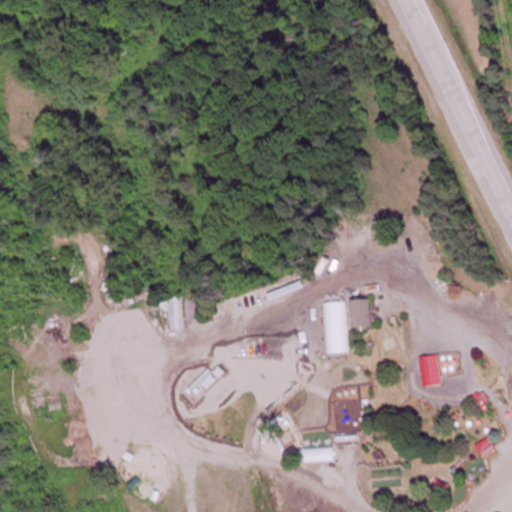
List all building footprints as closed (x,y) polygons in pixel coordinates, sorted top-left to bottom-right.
[(186,332),(186,298),(172,298),(172,332),(186,332)] [(356,330),(376,330),(376,301),(356,301),(356,330)] [(350,353),(350,303),(333,303),(332,353),(350,353)] [(357,368),(346,368),(346,381),(357,381),(357,368)] [(347,434),(363,434),(363,399),(347,399),(347,434)] [(326,445),(335,444),(334,433),(321,434),(321,440),(325,439),(326,445)] [(271,449),(283,448),(282,436),(270,437),(271,449)] [(337,462),(337,451),(315,451),(315,462),(337,462)]
